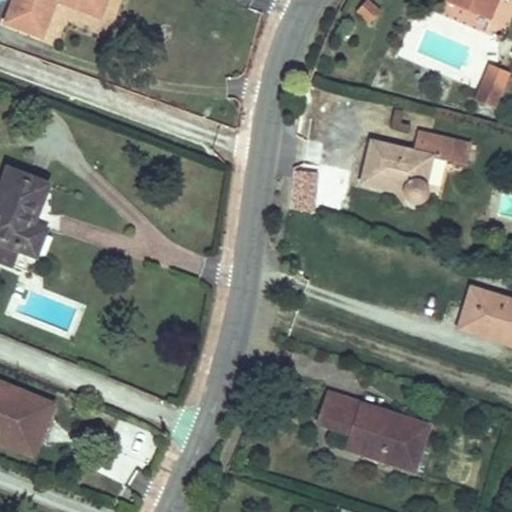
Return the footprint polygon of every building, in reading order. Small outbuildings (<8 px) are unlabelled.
[(46,12),(13,0),(8,0),(0,23),(35,37),(46,12)] [(99,0),(13,0),(46,12),(49,0),(52,0),(93,18),(99,0)] [(366,0),(354,14),(367,26),(380,12),(367,0),(366,0)] [(484,20),(492,0),(444,0),(443,4),(484,20)] [(510,73),(490,65),(476,99),(496,107),(510,73)] [(424,187),(431,159),(477,170),(481,152),(418,136),(413,155),(370,145),(363,178),(405,188),(404,190),(403,191),(403,193),(403,194),(403,195),(403,197),(404,201),(407,203),(410,205),(413,206),(416,206),(420,205),(423,203),(425,201),(426,198),(427,194),(426,191),(425,188),(424,187)] [(318,173),(295,170),(290,206),(313,209),(318,173)] [(1,172),(0,173),(0,266),(10,270),(15,257),(19,247),(32,252),(41,229),(25,223),(38,189),(1,172)] [(405,188),(363,178),(361,186),(403,195),(403,194),(403,193),(403,191),(404,190),(405,188)] [(499,243),(486,239),(484,247),(496,251),(499,243)] [(511,298),(472,284),(458,324),(511,343),(511,298)] [(0,445),(20,454),(38,404),(0,388),(0,445)] [(428,428),(330,394),(318,426),(353,441),(349,451),(413,471),(428,428)] [(35,459),(53,411),(38,404),(20,454),(35,459)]
